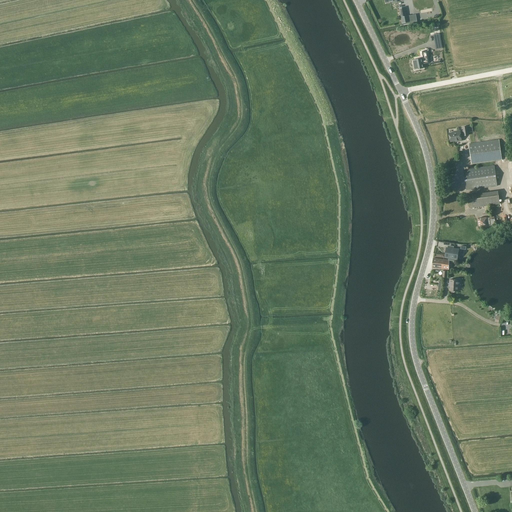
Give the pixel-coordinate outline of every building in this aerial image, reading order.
[(406,16),(405,10),(400,10),(402,23),(410,22),(409,16),(406,16)] [(415,70),(424,68),(423,64),(428,63),(426,51),(422,51),(423,58),(421,58),(413,60),(414,65),(414,66),(415,70)] [(463,131),(460,131),(460,130),(456,131),(456,132),(449,133),(448,135),(449,137),(450,138),(450,142),(457,141),(462,141),(461,136),(468,135),(467,126),(463,127),(463,131)] [(472,164),(496,160),(502,159),(499,140),(469,144),(472,164)] [(463,170),(466,191),(497,186),(494,166),(463,170)] [(469,208),(485,206),(496,204),(501,203),(499,191),(496,191),(483,193),(467,196),(469,208)] [(487,217),(478,218),(479,227),(488,226),(487,217)] [(494,217),(487,217),(488,226),(495,226),(494,217)] [(447,248),(445,257),(449,258),(449,260),(448,260),(449,260),(457,261),(458,250),(447,248)] [(448,260),(444,260),(433,259),(432,268),(449,270),(449,261),(449,260),(448,260)] [(449,280),(449,284),(450,284),(449,291),(458,291),(458,284),(458,280),(449,280)]
